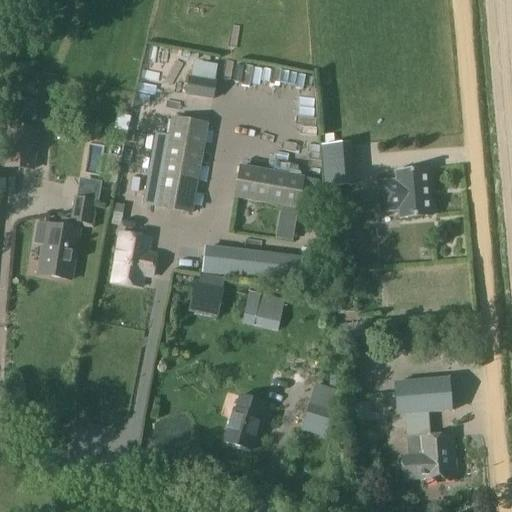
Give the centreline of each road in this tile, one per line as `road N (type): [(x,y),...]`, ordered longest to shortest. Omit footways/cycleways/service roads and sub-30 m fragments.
road 1 (track): [(458,0),(503,511)]
road 2 (tertiary): [(202,511),(0,445)]
